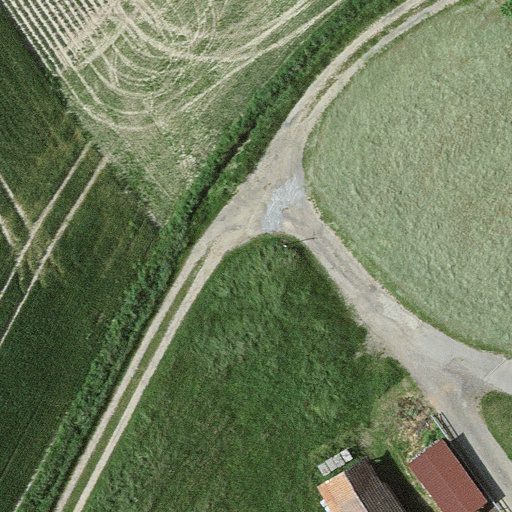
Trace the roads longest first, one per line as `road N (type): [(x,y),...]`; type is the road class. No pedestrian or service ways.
road 1 (track): [(266,179),(199,264),(65,511)]
road 2 (track): [(266,179),(421,347),(511,377)]
road 3 (track): [(431,0),(360,46),(266,179)]
road 4 (track): [(421,347),(458,416),(511,489)]
